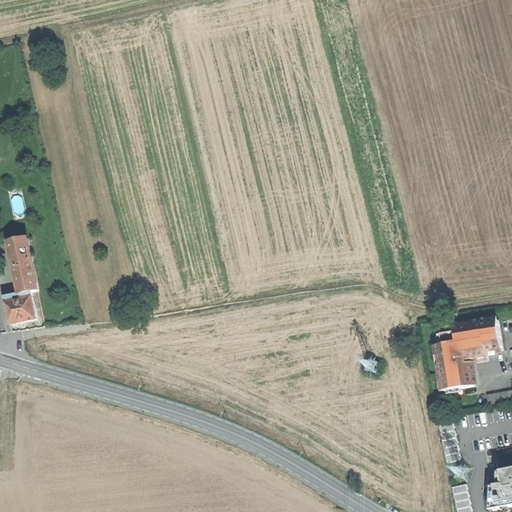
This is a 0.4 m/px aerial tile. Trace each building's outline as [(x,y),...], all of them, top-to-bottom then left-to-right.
[(10,242),(21,295),(32,293),(38,291),(27,239),(10,242)] [(21,295),(6,298),(12,325),(25,322),(38,320),(32,293),(21,295)] [(439,348),(444,392),(476,388),(474,373),(473,365),(468,365),(468,362),(488,360),(488,357),(505,355),(501,324),(458,329),(458,334),(444,335),(445,347),(439,348)] [(508,393),(501,395),(504,407),(511,406),(508,393)] [(501,395),(494,396),(497,409),(504,407),(501,395)] [(488,397),(490,410),(497,409),(494,396),(488,397)] [(500,485),(494,486),(493,510),(511,506),(511,469),(501,472),(500,485)] [(474,511),(470,483),(455,486),(458,511),(474,511)]
